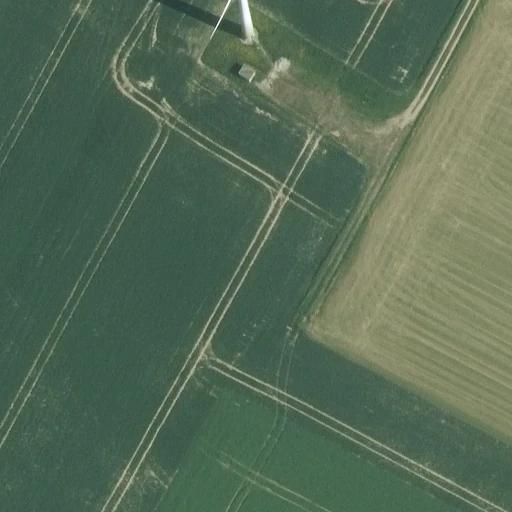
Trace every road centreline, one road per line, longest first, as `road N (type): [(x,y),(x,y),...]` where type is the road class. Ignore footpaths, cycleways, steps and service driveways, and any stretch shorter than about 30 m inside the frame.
road 1 (track): [(475,0),(396,153),(272,76)]
road 2 (track): [(396,153),(313,308)]
